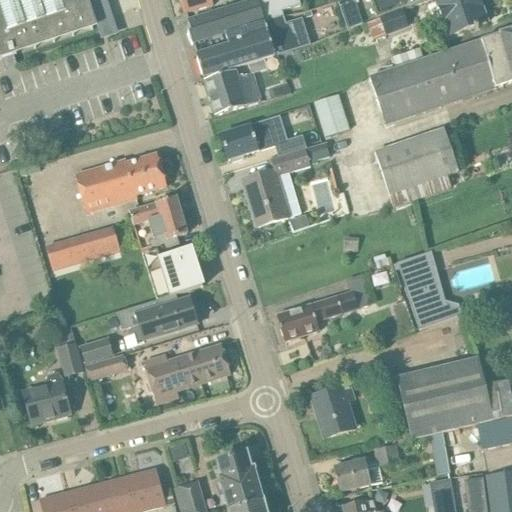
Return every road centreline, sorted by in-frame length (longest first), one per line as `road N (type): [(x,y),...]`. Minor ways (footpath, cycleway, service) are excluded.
road 1 (residential): [(271,396),(150,0)]
road 2 (residential): [(0,494),(19,465),(271,396)]
road 3 (residential): [(308,511),(271,396)]
